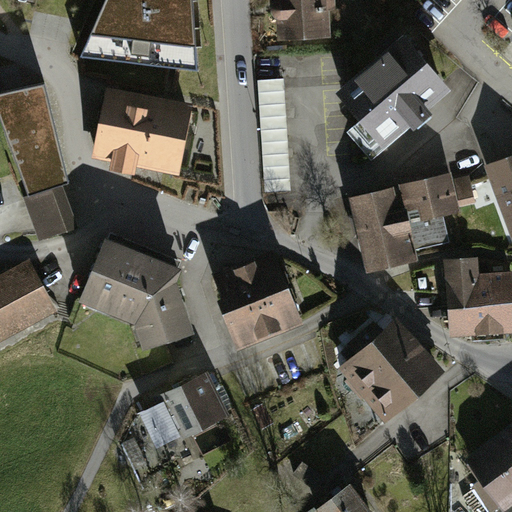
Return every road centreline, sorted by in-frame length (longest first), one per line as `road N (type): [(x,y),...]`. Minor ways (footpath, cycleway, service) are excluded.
road 1 (residential): [(247,234),(125,195),(82,166),(60,79),(0,44)]
road 2 (residential): [(511,365),(450,352),(330,263),(247,234)]
road 3 (residential): [(247,234),(234,0)]
